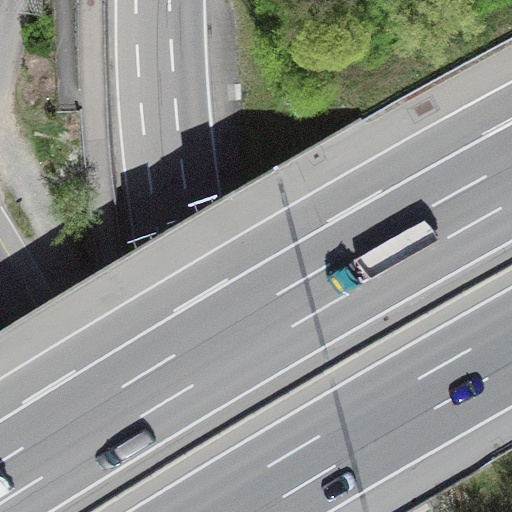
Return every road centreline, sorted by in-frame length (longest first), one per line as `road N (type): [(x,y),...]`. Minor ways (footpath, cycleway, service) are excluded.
road 1 (motorway): [(511,182),(0,483)]
road 2 (motorway): [(161,0),(169,184),(198,353),(245,511)]
road 3 (motorway): [(225,511),(511,346)]
road 4 (secondary): [(113,511),(0,264)]
